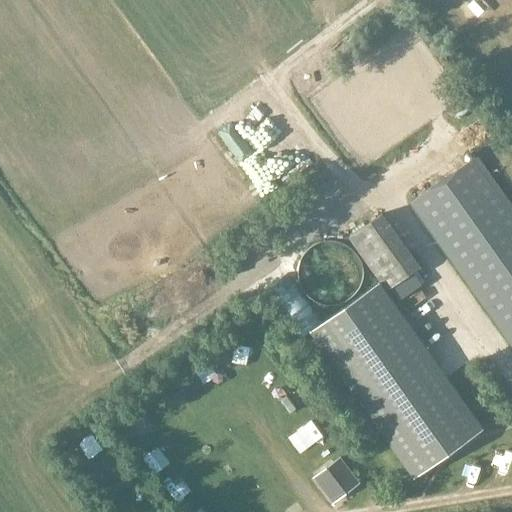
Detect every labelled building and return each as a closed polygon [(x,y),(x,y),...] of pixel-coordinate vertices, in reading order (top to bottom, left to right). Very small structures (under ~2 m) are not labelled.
[(305,62),(312,81),(331,74),(324,55),(305,62)] [(292,79),(299,91),(310,84),(303,72),(292,79)] [(458,122),(479,109),(472,100),(452,112),(458,122)] [(511,208),(486,171),(490,166),(488,162),(484,154),(477,158),(476,157),(410,203),(511,347),(511,208)] [(348,238),(385,292),(418,268),(381,215),(348,238)] [(297,265),(296,274),(297,279),(299,288),(302,292),(306,297),(310,300),(315,303),(320,305),(329,306),(334,306),(340,304),(345,302),(352,297),(355,292),(358,288),(360,282),(361,274),(361,268),(358,260),(355,255),(352,251),(347,247),(342,244),(337,242),(329,241),(323,242),(318,243),(312,246),(306,251),(302,255),(299,260),(297,265)] [(377,283),(308,332),(412,479),(481,430),(377,283)] [(466,368),(447,332),(430,340),(449,377),(466,368)] [(228,337),(223,359),(248,364),(253,342),(228,337)] [(199,380),(211,375),(204,360),(192,366),(199,380)] [(293,431),(310,452),(326,439),(309,418),(293,431)] [(484,450),(464,457),(471,481),(492,475),(484,450)] [(359,484),(338,457),(312,478),(332,504),(359,484)] [(177,497),(188,490),(179,475),(168,481),(177,497)]
